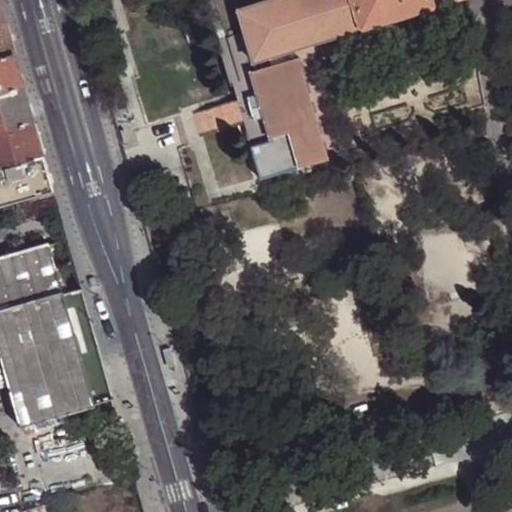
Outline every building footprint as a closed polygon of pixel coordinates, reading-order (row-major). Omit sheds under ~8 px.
[(267,0),(239,9),(254,60),(452,0),(267,0)] [(12,41),(7,22),(0,24),(0,57),(15,53),(12,41)] [(20,72),(15,53),(0,57),(0,93),(24,86),(20,72)] [(328,157),(300,56),(252,70),(271,137),(287,132),(290,131),(300,164),(328,157)] [(31,108),(24,86),(0,93),(0,131),(35,121),(31,108)] [(0,131),(0,167),(44,155),(41,143),(35,121),(0,131)] [(51,176),(44,155),(0,167),(0,204),(29,196),(43,193),(54,189),(51,176)] [(95,407),(95,405),(63,294),(59,280),(49,243),(0,257),(0,382),(7,381),(9,386),(21,428),(95,407)] [(114,400),(81,289),(63,294),(95,405),(114,400)]
